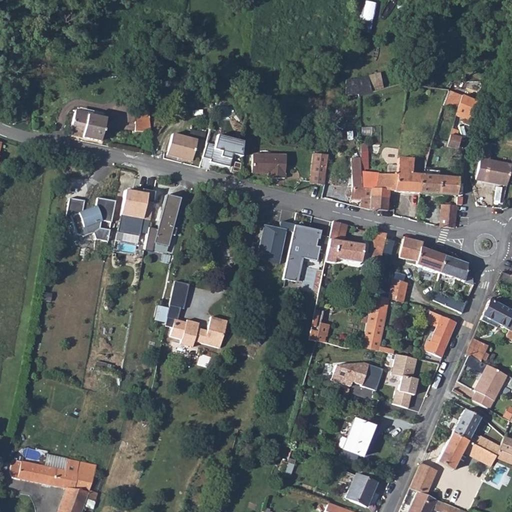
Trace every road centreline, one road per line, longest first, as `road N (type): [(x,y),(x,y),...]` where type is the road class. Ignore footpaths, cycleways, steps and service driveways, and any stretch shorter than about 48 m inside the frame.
road 1 (residential): [(0,129),(467,242)]
road 2 (residential): [(389,511),(472,317),(483,263)]
